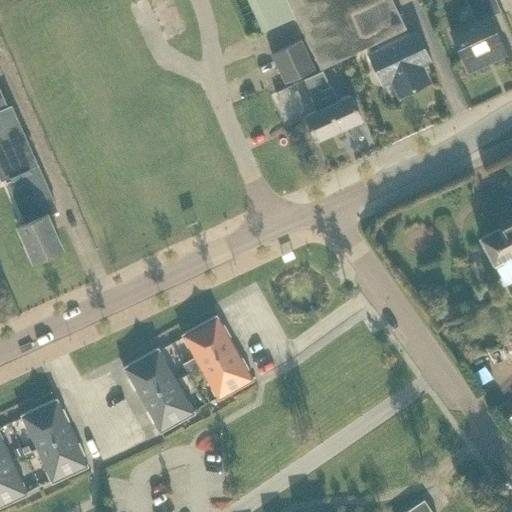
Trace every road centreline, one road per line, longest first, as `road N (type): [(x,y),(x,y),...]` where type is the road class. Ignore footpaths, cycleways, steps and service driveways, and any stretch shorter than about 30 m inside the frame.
road 1 (unclassified): [(511,469),(330,207)]
road 2 (primary): [(0,356),(271,230)]
road 3 (primary): [(330,207),(455,148),(511,111)]
road 4 (residential): [(271,230),(215,81)]
